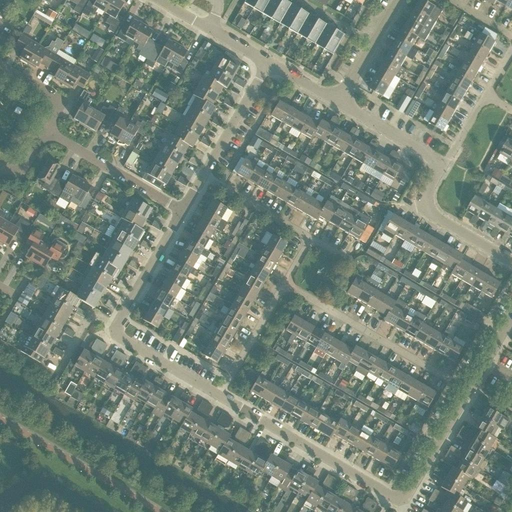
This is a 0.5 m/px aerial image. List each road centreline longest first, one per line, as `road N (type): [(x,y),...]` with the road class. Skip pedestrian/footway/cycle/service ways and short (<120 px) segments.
road 1 (residential): [(467,391),(285,281)]
road 2 (residential): [(394,498),(220,397)]
road 3 (residential): [(161,511),(0,418)]
road 4 (residential): [(182,211),(45,131)]
road 5 (residential): [(511,263),(428,216),(427,200),(445,167)]
road 6 (residential): [(116,327),(182,211)]
road 7 (unclassified): [(394,498),(408,494),(467,391)]
road 8 (residential): [(220,397),(285,281)]
road 9 (residential): [(203,175),(269,63)]
road 10 (residential): [(220,397),(118,336),(116,327)]
road 11 (residential): [(310,238),(203,175)]
road 12 (unclassified): [(445,167),(340,104)]
road 13 (unclassified): [(340,104),(403,0)]
